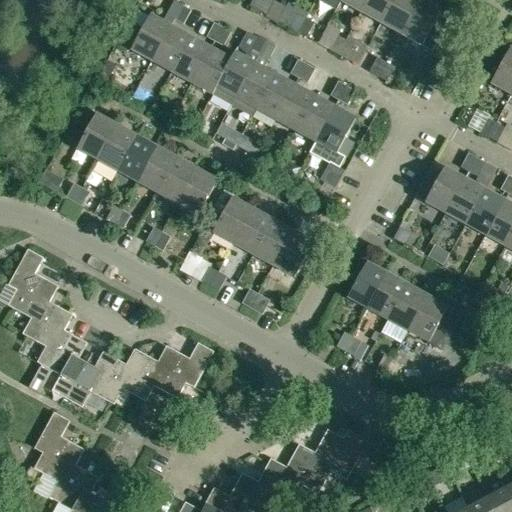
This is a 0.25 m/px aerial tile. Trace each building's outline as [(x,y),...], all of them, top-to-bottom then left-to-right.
[(258,11),(264,0),(253,0),(249,7),(258,11)] [(274,2),(269,0),(264,0),(258,11),(266,16),(274,2)] [(342,0),(342,2),(362,14),(369,0),(342,0)] [(395,0),(369,0),(362,14),(382,25),(395,0)] [(421,1),(419,0),(395,0),(382,25),(402,36),(421,1)] [(449,20),(439,15),(441,12),(421,1),(402,36),(432,52),(449,20)] [(166,15),(175,20),(183,7),(174,2),(166,15)] [(183,7),(175,20),(183,25),(191,11),(183,7)] [(297,33),(305,19),(297,15),(289,29),(297,33)] [(152,62),(171,28),(151,16),(132,51),(152,62)] [(305,19),(297,33),(306,38),(314,24),(305,19)] [(215,42),(222,28),(214,24),(206,38),(215,42)] [(191,39),(171,28),(152,62),(172,74),(191,39)] [(222,28),(215,42),(223,47),(231,33),(222,28)] [(337,56),(345,41),(337,37),(329,51),(337,56)] [(212,50),(191,39),(172,74),(192,85),(212,50)] [(250,53),(259,58),(266,44),(258,39),(250,53)] [(345,41),(337,56),(346,60),(354,46),(345,41)] [(266,44),(259,58),(267,62),(275,48),(266,44)] [(230,60),(212,50),(192,85),(212,96),(216,89),(230,60)] [(511,96),(511,94),(511,51),(510,50),(490,85),(511,96)] [(234,53),(230,60),(216,89),(235,99),(254,64),(234,53)] [(369,73),(377,77),(385,63),(377,59),(369,73)] [(298,79),(306,65),(298,61),(290,75),(298,79)] [(394,68),(385,63),(377,77),(386,82),(394,68)] [(254,64),(235,99),(255,110),(274,75),(254,64)] [(314,70),(306,65),(298,79),(307,84),(314,70)] [(294,87),(274,75),(255,110),(275,121),(294,87)] [(330,97),(338,101),(346,87),(338,83),(330,97)] [(275,121),(295,132),(314,98),(294,87),(275,121)] [(346,87),(338,101),(346,106),(354,92),(346,87)] [(335,109),(314,98),(295,132),(316,144),(335,109)] [(335,109),(316,144),(336,155),(355,120),(335,109)] [(97,162),(117,126),(96,115),(77,150),(97,162)] [(488,138),(496,124),(487,120),(480,134),(488,138)] [(496,124),(488,138),(496,143),(504,129),(496,124)] [(117,126),(97,162),(117,173),(137,138),(117,126)] [(137,138),(117,173),(138,184),(157,149),(137,138)] [(157,149),(138,184),(158,195),(177,160),(157,149)] [(469,173),(476,159),(468,154),(460,168),(469,173)] [(476,159),(469,173),(477,178),(485,164),(476,159)] [(177,160),(158,195),(178,206),(197,171),(177,160)] [(446,215),(465,180),(444,169),(425,204),(446,215)] [(197,171),(178,206),(198,217),(217,182),(197,171)] [(500,191),(509,195),(511,189),(511,178),(508,177),(500,191)] [(466,226),(485,192),(465,180),(446,215),(466,226)] [(75,204),(82,190),(74,185),(66,199),(75,204)] [(91,195),(82,190),(75,204),(83,209),(91,195)] [(485,192),(466,226),(486,238),(505,203),(485,192)] [(233,246),(253,210),(232,199),(213,235),(233,246)] [(511,206),(505,203),(486,238),(506,249),(511,238),(511,206)] [(106,221),(114,226),(122,212),(114,207),(106,221)] [(273,222),(253,210),(233,246),(253,257),(273,222)] [(131,217),(122,212),(114,226),(123,231),(131,217)] [(293,233),(273,222),(253,257),(274,268),(293,233)] [(154,229),(146,243),(154,248),(162,234),(154,229)] [(293,233),(274,268),(294,279),(313,244),(293,233)] [(171,238),(162,234),(154,248),(163,253),(171,238)] [(8,287),(16,292),(34,301),(45,281),(35,275),(43,260),(28,251),(8,287)] [(347,299),(368,310),(371,305),(387,276),(366,264),(347,299)] [(210,288),(218,273),(210,269),(202,283),(210,288)] [(226,278),(218,273),(210,288),(219,292),(226,278)] [(387,276),(371,305),(368,310),(388,321),(407,287),(387,276)] [(8,307),(30,320),(49,329),(60,309),(49,303),(58,288),(45,281),(34,301),(16,292),(8,307)] [(388,321),(408,332),(427,297),(407,287),(388,321)] [(251,309),(258,296),(250,291),(242,305),(251,309)] [(251,309),(259,314),(267,300),(258,296),(251,309)] [(429,344),(446,312),(448,309),(427,297),(408,332),(429,344)] [(73,316),(60,309),(49,329),(30,320),(22,336),(46,348),(63,358),(74,338),(64,332),(73,316)] [(345,353),(353,339),(345,334),(337,348),(345,353)] [(51,392),(66,401),(86,365),(78,361),(87,345),(74,338),(63,358),(46,348),(37,364),(60,377),(51,392)] [(361,344),(353,339),(345,353),(354,358),(361,344)] [(190,361),(180,355),(169,376),(186,385),(194,390),(214,354),(198,345),(190,361)] [(177,401),(186,385),(169,376),(180,355),(166,348),(158,363),(147,357),(135,378),(154,388),(177,401)] [(126,366),(115,360),(103,380),(122,391),(146,404),(154,388),(135,378),(147,357),(135,351),(126,366)] [(86,365),(66,401),(82,409),(91,394),(114,406),(122,391),(103,380),(115,360),(103,354),(94,369),(86,365)] [(384,356),(377,370),(385,375),(393,361),(384,356)] [(393,361),(385,375),(394,380),(401,366),(393,361)] [(54,414),(34,450),(42,455),(33,470),(51,480),(71,444),(61,438),(69,423),(54,414)] [(327,432),(318,448),(354,469),(359,459),(375,468),(384,452),(348,432),(343,440),(327,432)] [(71,444),(51,480),(57,483),(48,499),(65,509),(85,472),(76,467),(84,451),(71,444)] [(346,482),(354,469),(318,448),(314,455),(299,446),(290,462),(326,483),(331,473),(346,482)] [(271,461),(262,477),(298,497),(303,488),(318,497),(326,483),(290,462),(286,469),(271,461)] [(70,511),(91,511),(98,500),(90,496),(99,480),(85,472),(65,509),(71,511),(70,511)] [(290,511),(298,497),(262,477),(258,484),(242,475),(234,490),(270,511),(274,503),(290,511)] [(122,511),(130,497),(115,488),(106,504),(98,500),(91,511),(122,511)] [(511,511),(511,502),(505,489),(486,499),(493,511),(511,511)] [(214,490),(205,505),(216,511),(269,511),(270,511),(234,490),(229,498),(214,490)] [(493,511),(486,499),(467,509),(468,511),(493,511)]
